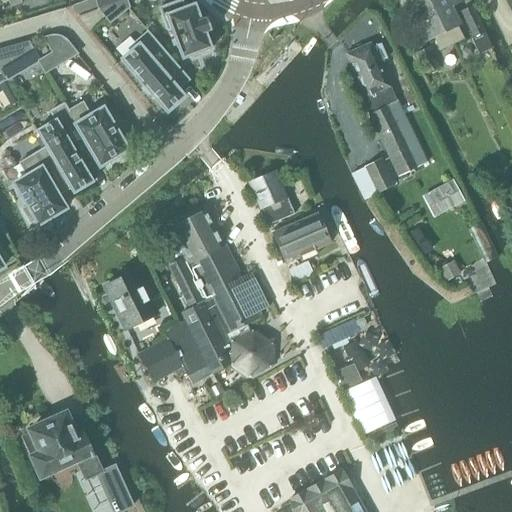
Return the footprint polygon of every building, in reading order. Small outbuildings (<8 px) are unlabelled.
[(20,0),(7,0),(10,8),(22,4),(20,0)] [(102,9),(124,0),(99,0),(102,7),(99,9),(99,10),(102,9)] [(126,0),(124,0),(102,9),(106,19),(110,23),(129,8),(126,0)] [(185,8),(182,0),(159,8),(167,31),(171,30),(182,60),(211,49),(206,33),(211,31),(206,18),(201,20),(195,4),(185,8)] [(409,0),(431,44),(435,42),(439,52),(464,40),(458,27),(462,25),(454,7),(466,1),(465,0),(409,0)] [(479,55),(493,48),(472,6),(460,12),(473,38),(471,39),(479,55)] [(368,58),(350,67),(360,86),(358,87),(363,98),(365,97),(371,109),(383,103),(387,111),(409,101),(399,80),(390,84),(377,56),(389,50),(378,27),(358,36),(368,58)] [(167,113),(184,98),(179,91),(190,81),(147,30),(146,31),(147,32),(135,42),(138,45),(121,60),(167,113)] [(52,53),(39,61),(39,62),(46,73),(77,55),(68,43),(66,41),(65,40),(63,38),(61,37),(58,37),(56,36),(54,36),(51,36),(49,37),(44,39),(52,53)] [(0,68),(7,81),(39,62),(39,61),(28,43),(0,50),(0,68)] [(429,47),(417,53),(426,73),(439,68),(429,47)] [(69,112),(70,111),(65,103),(50,112),(55,120),(36,131),(45,147),(46,146),(72,189),(71,190),(73,194),(93,182),(80,160),(92,152),(93,152),(69,112)] [(93,152),(92,152),(100,166),(127,150),(119,136),(124,133),(117,121),(112,124),(103,109),(90,117),(83,104),(70,111),(69,112),(93,152)] [(415,137),(390,149),(394,158),(392,159),(397,171),(400,170),(410,191),(418,187),(428,209),(457,195),(428,135),(417,140),(415,137)] [(59,197),(71,190),(72,189),(46,146),(45,147),(32,155),(33,156),(20,163),(27,176),(14,184),(27,206),(22,209),(30,224),(36,220),(39,225),(66,209),(59,197)] [(381,158),(364,166),(377,193),(394,185),(381,158)] [(294,215),(276,172),(249,183),(260,211),(263,210),(269,225),(294,215)] [(185,257),(168,266),(190,309),(182,313),(186,320),(212,374),(229,366),(249,379),(270,369),(272,345),(261,335),(250,330),(247,325),(258,319),(261,318),(259,312),(269,307),(251,273),(241,278),(207,210),(170,228),(185,257)] [(297,266),(318,257),(316,251),(331,245),(317,214),(273,234),(286,264),(295,260),(297,266)] [(461,274),(454,262),(439,270),(446,283),(461,274)] [(127,329),(156,315),(135,272),(106,286),(127,329)] [(186,320),(163,331),(192,385),(212,374),(186,320)] [(344,340),(339,328),(323,335),(329,347),(344,340)] [(154,382),(182,367),(167,339),(139,354),(154,382)] [(354,365),(332,374),(341,393),(362,383),(354,365)] [(69,424),(64,411),(47,419),(48,422),(30,430),(31,434),(23,437),(42,480),(77,465),(85,481),(96,476),(111,511),(122,511),(132,508),(114,468),(101,473),(77,420),(69,424)] [(293,511),(365,511),(342,469),(287,500),(293,511)]
